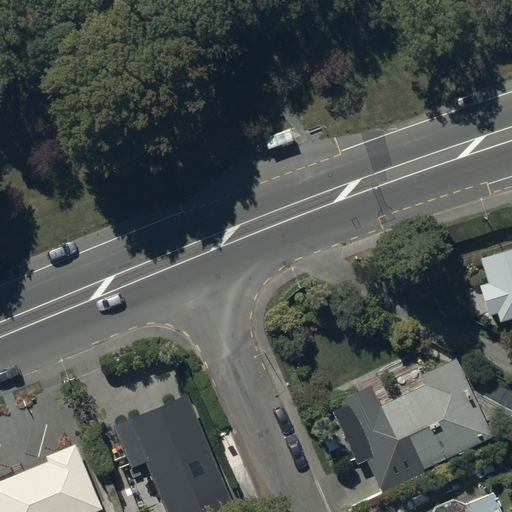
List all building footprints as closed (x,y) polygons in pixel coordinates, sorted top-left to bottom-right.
[(484,292),(475,295),(485,325),(493,323),(496,332),(511,326),(511,256),(476,268),(484,292)] [(369,392),(336,407),(339,413),(330,417),(355,469),(366,464),(381,495),(491,443),(454,364),(419,380),(424,389),(378,411),(369,392)] [(231,511),(186,404),(113,434),(112,431),(96,438),(108,465),(117,461),(125,480),(141,474),(156,511),(231,511)] [(0,511),(98,511),(74,449),(42,461),(45,467),(39,469),(37,465),(13,474),(14,478),(0,483),(0,511)] [(498,511),(492,496),(465,508),(451,502),(433,510),(431,511),(498,511)]
